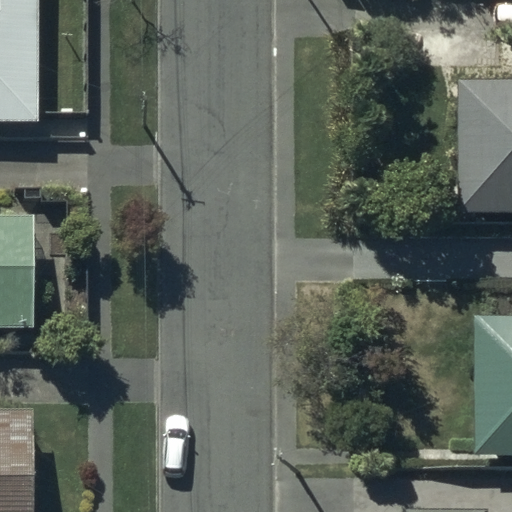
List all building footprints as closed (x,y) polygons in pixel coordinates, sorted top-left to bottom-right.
[(0,0),(0,139),(34,140),(33,0),(0,0)] [(511,95),(462,95),(461,226),(511,226),(511,95)] [(0,346),(29,347),(29,233),(0,233),(0,346)] [(511,330),(478,331),(478,474),(511,473),(511,330)] [(25,511),(25,431),(0,431),(0,511),(25,511)]
